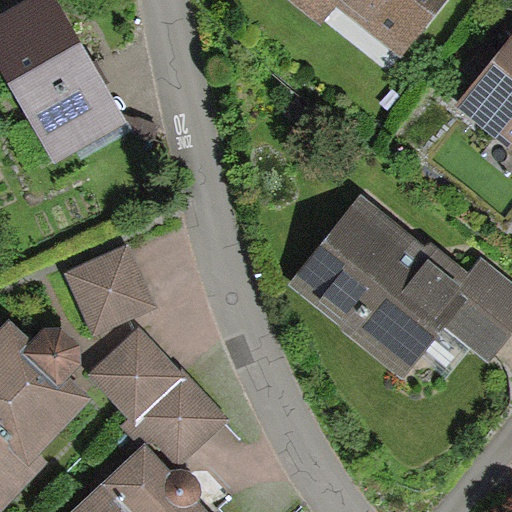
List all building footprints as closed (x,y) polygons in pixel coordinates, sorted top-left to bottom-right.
[(0,56),(57,155),(126,115),(95,61),(59,0),(29,0),(0,17),(0,56)] [(400,55),(443,0),(294,0),(326,24),(339,8),(400,55)] [(511,39),(457,111),(511,152),(511,39)] [(511,284),(477,257),(459,280),(429,255),(359,200),(291,284),(405,376),(447,324),(489,359),(511,330),(511,284)] [(97,331),(157,303),(130,244),(70,272),(97,331)] [(0,333),(0,511),(49,464),(41,450),(90,399),(70,376),(83,362),(82,347),(68,331),(46,332),(32,346),(10,323),(0,333)] [(140,414),(187,367),(142,323),(95,370),(140,414)] [(140,414),(183,458),(231,411),(187,367),(140,414)] [(79,511),(201,511),(197,507),(203,496),(198,483),(189,478),(172,478),(144,452),(79,511)]
